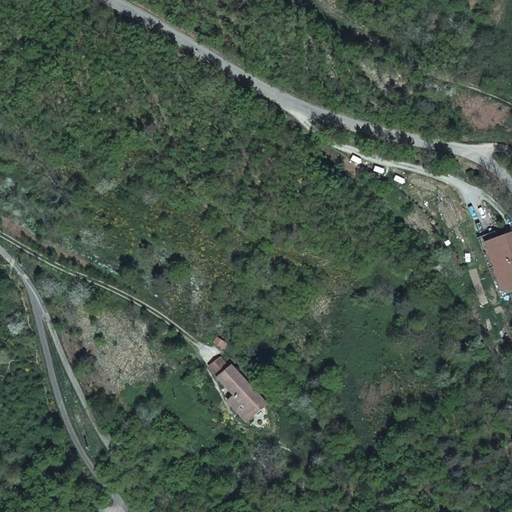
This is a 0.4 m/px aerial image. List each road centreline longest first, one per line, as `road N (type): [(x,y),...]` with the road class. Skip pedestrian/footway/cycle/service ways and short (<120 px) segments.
road 1 (tertiary): [(73,0),(286,108),(426,156),(478,153),(511,178)]
road 2 (unclassified): [(38,304),(87,407),(154,511)]
road 3 (unclassified): [(38,304),(57,397),(80,450),(127,511)]
